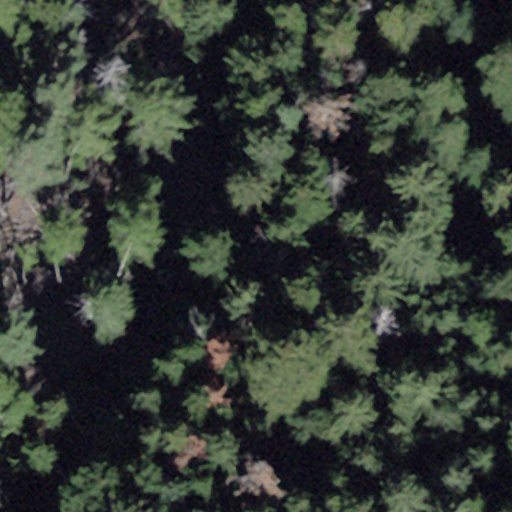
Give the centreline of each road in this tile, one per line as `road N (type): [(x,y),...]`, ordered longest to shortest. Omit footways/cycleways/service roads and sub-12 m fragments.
road 1 (motorway): [(356,0),(37,511)]
road 2 (motorway): [(377,511),(511,320)]
